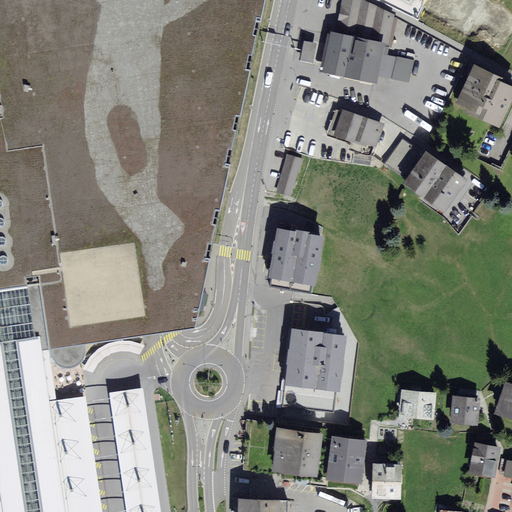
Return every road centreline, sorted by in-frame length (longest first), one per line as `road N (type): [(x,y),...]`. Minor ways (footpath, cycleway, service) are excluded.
road 1 (secondary): [(289,0),(239,290)]
road 2 (secondary): [(210,511),(209,453),(231,397)]
